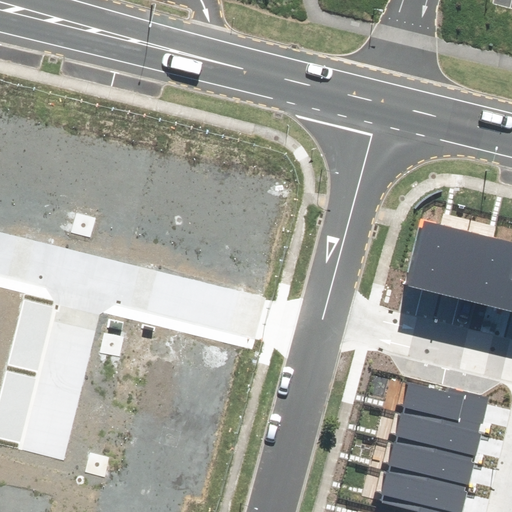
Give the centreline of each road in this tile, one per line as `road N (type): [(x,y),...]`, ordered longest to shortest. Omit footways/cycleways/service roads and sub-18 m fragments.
road 1 (secondary): [(0,5),(378,103)]
road 2 (residential): [(378,103),(321,323)]
road 3 (residential): [(321,323),(511,368)]
road 4 (residential): [(321,323),(269,511)]
road 5 (secondary): [(378,103),(511,135)]
